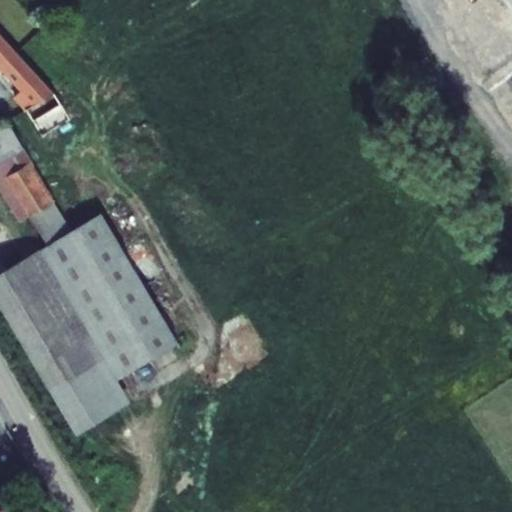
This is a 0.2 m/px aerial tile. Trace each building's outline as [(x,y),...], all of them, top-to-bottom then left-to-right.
[(57,82),(0,17),(0,53),(27,84),(19,90),(27,101),(57,82)] [(75,112),(57,82),(27,101),(48,128),(75,112)] [(0,163),(22,202),(32,196),(38,207),(54,233),(75,222),(34,153),(29,140),(11,111),(0,117),(0,163)] [(38,207),(32,196),(22,202),(28,212),(38,207)] [(182,335),(106,204),(83,217),(75,222),(54,233),(0,264),(0,281),(81,422),(134,392),(122,370),(182,335)]
